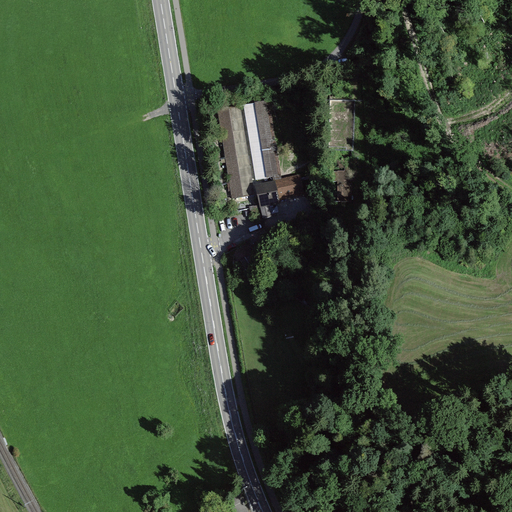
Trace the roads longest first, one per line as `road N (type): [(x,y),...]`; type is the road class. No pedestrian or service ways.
road 1 (secondary): [(262,511),(229,411),(176,98)]
road 2 (unclassified): [(176,98),(328,64),(347,43),(363,0)]
